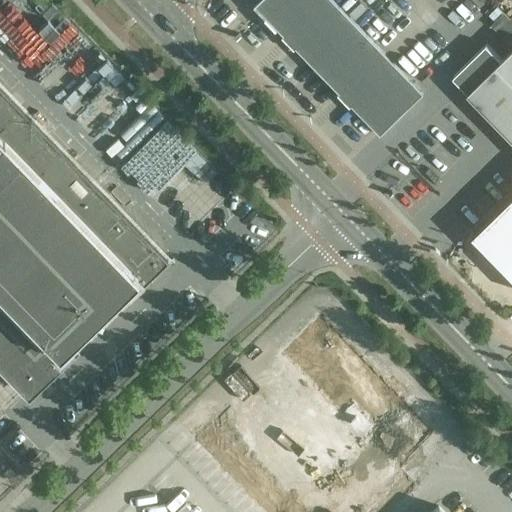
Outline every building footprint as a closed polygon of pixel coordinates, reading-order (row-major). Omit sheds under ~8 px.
[(379,134),(422,93),(331,0),(258,0),(254,5),(379,134)] [(481,28),(489,37),(502,25),(493,16),(481,28)] [(511,136),(511,33),(494,51),(486,43),(453,76),(511,136)] [(0,364),(27,393),(79,343),(71,334),(124,282),(132,291),(167,257),(0,84),(0,364)] [(511,200),(476,235),(511,272),(511,200)] [(340,511),(389,511),(414,488),(394,467),(433,430),(322,315),(283,353),(363,435),(313,484),(340,511)] [(194,438),(265,511),(301,511),(213,420),(194,438)]
